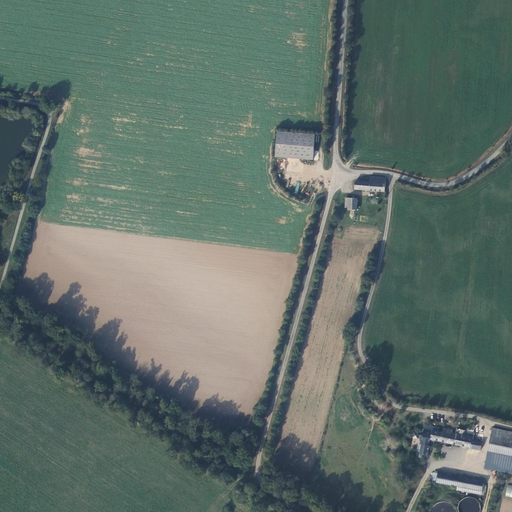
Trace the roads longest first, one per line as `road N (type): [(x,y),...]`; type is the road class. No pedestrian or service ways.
road 1 (track): [(387,173),(359,352),(385,400),(488,424),(478,473)]
road 2 (unclassified): [(335,168),(252,478),(301,511)]
road 3 (unclassified): [(511,137),(478,169),(435,185),(335,168)]
road 4 (unclassified): [(346,0),(335,168)]
